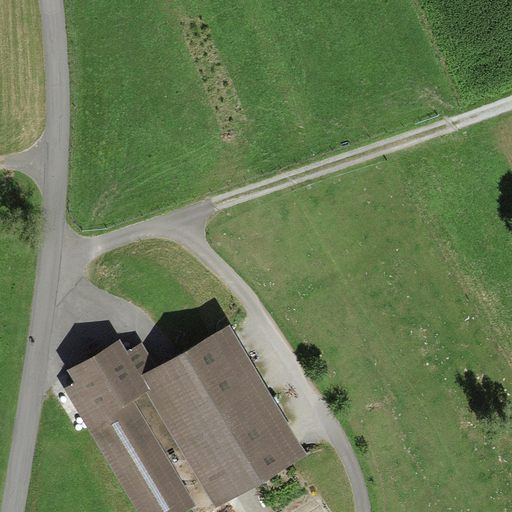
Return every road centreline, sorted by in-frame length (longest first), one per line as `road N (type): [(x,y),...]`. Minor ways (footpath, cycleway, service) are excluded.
road 1 (residential): [(17,511),(43,327),(54,147),(48,0)]
road 2 (track): [(511,97),(199,207)]
road 3 (track): [(47,250),(152,229),(199,207)]
